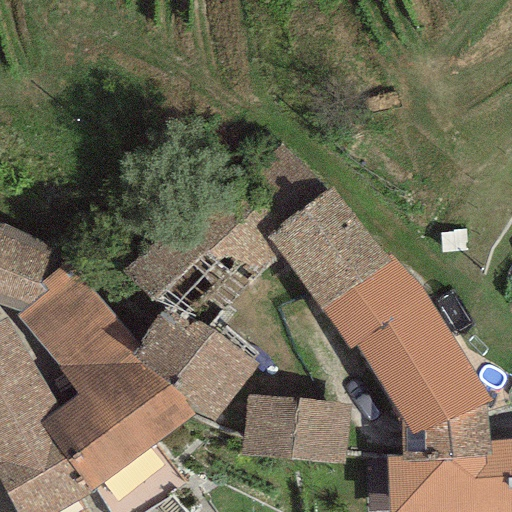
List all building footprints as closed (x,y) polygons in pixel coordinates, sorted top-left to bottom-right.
[(325,191),(281,143),(121,272),(163,307),(186,326),(194,317),(206,326),(278,253),(320,309),(388,261),(385,257),(331,187),(325,191)] [(3,222),(0,221),(0,307),(21,314),(47,294),(41,283),(68,261),(3,222)] [(350,350),(355,346),(403,421),(402,457),(488,452),(487,439),(484,404),(490,400),(426,295),(389,254),(385,257),(388,261),(320,309),(350,350)] [(68,261),(41,283),(47,294),(21,314),(16,317),(77,397),(56,408),(3,319),(0,320),(0,485),(14,511),(87,511),(81,501),(193,411),(128,354),(136,345),(68,261)] [(212,420),(258,363),(206,326),(194,317),(186,326),(163,307),(136,345),(128,354),(193,411),(212,420)] [(343,413),(246,402),(240,456),(337,467),(343,413)] [(511,511),(511,438),(487,439),(488,452),(402,457),(385,460),(362,461),(364,511),(511,511)]
